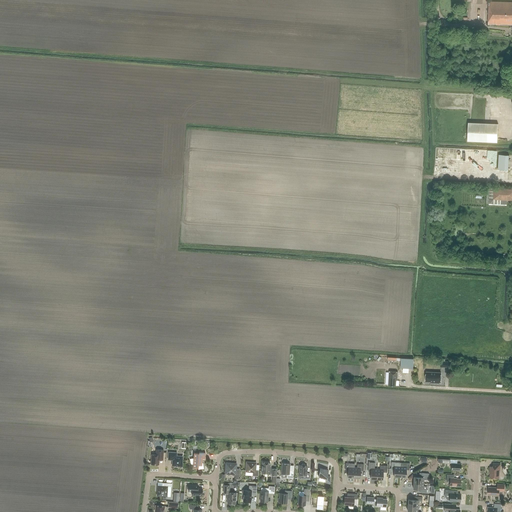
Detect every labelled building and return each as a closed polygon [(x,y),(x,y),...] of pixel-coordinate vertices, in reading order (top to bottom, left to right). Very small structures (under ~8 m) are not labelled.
[(511,2),(489,2),(489,25),(511,25),(511,2)] [(497,142),(498,124),(468,122),(467,141),(497,142)] [(499,154),(497,169),(508,170),(509,155),(499,154)] [(511,200),(511,188),(490,188),(489,204),(505,204),(505,200),(511,200)] [(409,369),(413,369),(414,359),(401,358),(400,368),(403,368),(403,373),(409,373),(409,369)] [(397,381),(398,372),(389,371),(388,385),(396,386),(396,381),(397,381)] [(441,373),(426,372),(426,381),(433,382),(433,383),(439,383),(439,382),(440,382),(441,373)] [(152,454),(151,465),(159,465),(159,460),(159,457),(163,457),(164,450),(156,450),(156,455),(152,454)] [(169,452),(168,460),(172,460),(172,466),(179,466),(179,467),(182,467),(183,463),(182,463),(183,456),(177,456),(177,453),(169,452)] [(194,459),(190,460),(191,464),(193,464),(193,467),(198,467),(198,469),(204,468),(203,463),(202,464),(202,458),(205,459),(205,452),(199,452),(199,453),(194,453),(194,459)] [(227,463),(226,463),(225,473),(233,474),(233,476),(235,476),(235,479),(239,479),(240,471),(236,471),(236,464),(231,464),(231,463),(227,462),(227,463)] [(246,462),(246,472),(253,472),(252,476),(258,476),(259,470),(256,470),(256,463),(246,462)] [(262,462),(262,473),(270,473),(271,469),(270,469),(270,462),(262,462)] [(401,463),(395,462),(391,462),(391,469),(394,469),(394,476),(400,476),(401,463)] [(282,463),(281,474),(287,474),(286,478),(293,479),(294,471),(290,471),(290,464),(282,463)] [(354,477),(354,467),(352,467),(352,464),(346,463),(345,470),(348,470),(348,477),(354,477)] [(377,479),(377,469),(375,469),(375,463),(369,463),(368,471),(371,472),(371,479),(377,479)] [(401,463),(400,476),(406,477),(406,470),(409,470),(410,463),(401,463)] [(301,465),(300,465),(299,477),(300,479),(309,480),(310,473),(306,473),(307,466),(305,466),(305,465),(304,464),(302,464),(302,465),(301,465)] [(354,467),(354,477),(360,478),(360,471),(363,471),(364,464),(357,464),(357,468),(354,467)] [(490,471),(491,471),(490,478),(498,479),(499,468),(500,468),(500,464),(494,464),(494,467),(490,467),(490,471)] [(377,469),(377,479),(383,479),(383,472),(387,473),(388,466),(380,466),(380,469),(377,469)] [(320,469),(318,477),(326,479),(325,483),(330,483),(330,477),(327,476),(328,470),(325,469),(324,469),(320,469)] [(414,477),(414,483),(423,483),(424,480),(428,480),(429,474),(421,473),(421,477),(414,477)] [(457,486),(460,486),(461,479),(454,478),(454,475),(447,475),(446,481),(450,481),(449,486),(457,487),(457,486)] [(162,486),(158,486),(157,496),(167,497),(168,487),(172,487),(172,484),(163,483),(162,486)] [(414,483),(413,489),(420,489),(420,492),(426,493),(427,490),(427,486),(423,486),(423,483),(414,483)] [(497,488),(489,487),(488,495),(499,496),(499,491),(504,492),(504,484),(497,484),(497,488)] [(189,485),(188,491),(192,491),(192,495),(202,496),(202,489),(198,489),(198,485),(189,485)] [(224,485),(224,493),(227,493),(227,499),(228,499),(227,504),(235,504),(236,493),(229,492),(230,486),(224,485)] [(243,490),(243,495),(243,501),(251,502),(251,494),(256,495),(256,486),(249,486),(249,491),(243,490)] [(261,491),(260,501),(268,502),(268,493),(274,494),(275,487),(269,486),(268,491),(261,491)] [(299,495),(298,505),(305,505),(306,497),(310,497),(310,489),(304,489),(304,496),(299,495)] [(449,501),(460,502),(460,494),(453,493),(453,490),(445,490),(445,497),(447,500),(449,500),(449,501)] [(278,499),(278,502),(279,502),(279,503),(287,503),(287,499),(291,499),(292,491),(285,491),(285,494),(280,493),(279,499),(278,499)] [(344,497),(344,504),(348,505),(348,506),(353,506),(353,505),(357,505),(357,499),(357,494),(347,493),(347,497),(344,497)] [(313,497),(313,501),(317,502),(316,508),(317,508),(317,507),(322,508),(323,504),(324,504),(327,505),(327,502),(323,501),(323,496),(323,497),(318,496),(317,496),(317,497),(313,497)] [(367,497),(366,503),(373,504),(374,501),(377,501),(376,506),(386,507),(387,499),(383,499),(383,498),(377,498),(377,499),(374,499),(374,498),(367,497)] [(408,505),(418,506),(418,503),(422,504),(422,497),(416,497),(415,500),(408,499),(408,505)]
